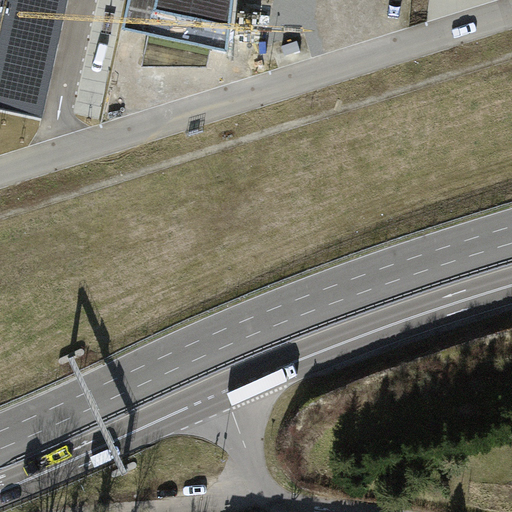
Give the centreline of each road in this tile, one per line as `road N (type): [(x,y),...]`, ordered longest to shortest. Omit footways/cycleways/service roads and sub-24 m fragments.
road 1 (residential): [(0,167),(511,9)]
road 2 (primary): [(225,391),(511,286)]
road 3 (primary): [(0,491),(225,391)]
road 4 (residential): [(318,511),(267,491),(225,391)]
